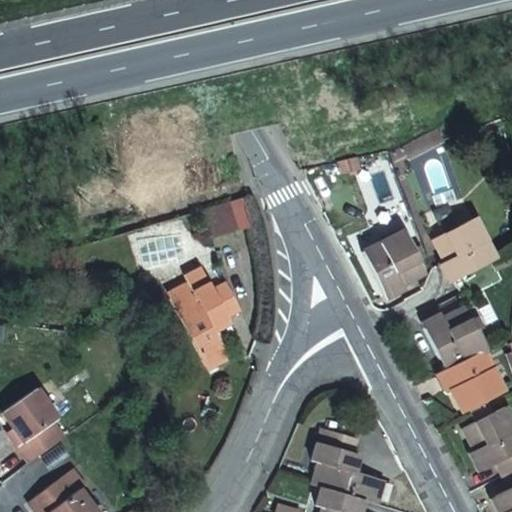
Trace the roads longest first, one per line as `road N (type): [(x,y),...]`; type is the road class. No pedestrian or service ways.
road 1 (trunk): [(0,96),(429,0)]
road 2 (residential): [(181,0),(355,321)]
road 3 (trunk): [(239,0),(0,53)]
road 4 (residential): [(355,321),(308,350),(217,511)]
road 5 (residential): [(355,321),(454,511)]
